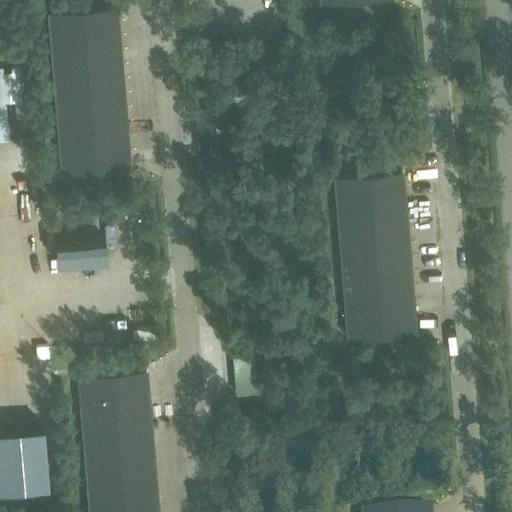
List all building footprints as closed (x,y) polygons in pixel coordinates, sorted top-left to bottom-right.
[(131,165),(118,3),(47,9),(60,172),(131,165)] [(214,105),(195,106),(198,145),(217,143),(214,105)] [(347,335),(417,329),(404,169),(334,174),(347,335)] [(254,349),(232,351),(236,392),(258,390),(254,349)] [(159,511),(148,366),(77,372),(88,511),(159,511)]
